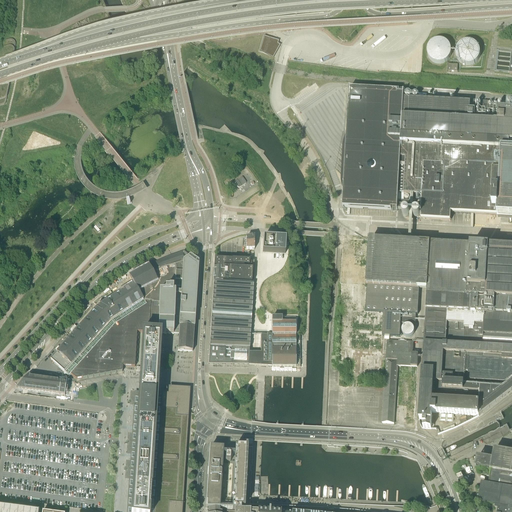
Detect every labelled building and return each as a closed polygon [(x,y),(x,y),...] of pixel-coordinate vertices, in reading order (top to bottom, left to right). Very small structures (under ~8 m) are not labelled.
[(278,40),(264,36),(260,51),(273,57),(280,45),(279,44),(277,43),(278,40)] [(451,54),(451,52),(451,50),(450,47),(449,45),(448,43),(446,42),(444,41),(441,40),(439,40),(437,40),(434,41),(432,42),(430,44),(429,45),(428,48),(427,50),(427,52),(427,55),(428,57),(429,59),(431,61),(432,62),(435,64),(437,64),(439,64),(442,64),(444,63),(446,62),(448,61),(449,59),(451,57),(451,54)] [(480,55),(480,53),(480,51),(479,48),(478,46),(476,45),(475,43),(473,42),(470,41),(468,41),(466,41),(463,42),(461,43),(460,45),(458,47),(457,49),(456,51),(456,53),(456,56),(457,58),(458,60),(460,62),(462,63),(464,64),(466,65),(468,65),(471,65),(473,64),(475,63),(477,61),(478,60),(479,57),(480,55)] [(511,102),(507,103),(506,110),(499,110),(498,122),(493,122),(474,121),(475,102),(470,102),(470,103),(455,102),(455,99),(447,98),(447,101),(432,100),(432,93),(404,91),(404,94),(397,94),(398,91),(349,88),(347,136),(346,138),(344,142),(343,148),(342,180),(343,187),(344,191),(343,208),(391,210),(391,209),(397,209),(400,158),(406,158),(404,194),(422,195),(421,219),(451,221),(451,213),(498,215),(511,216),(511,102)] [(246,183),(243,178),(242,178),(241,178),(238,180),(235,182),(235,183),(238,188),(239,188),(246,184),(246,183)] [(395,232),(396,225),(373,224),(373,232),(395,232)] [(246,243),(246,249),(254,249),(254,237),(246,238),(246,243)] [(286,239),(268,238),(263,238),(263,253),(285,254),(286,239)] [(428,244),(368,240),(365,286),(411,288),(416,288),(418,289),(425,289),(428,289),(424,344),(423,371),(420,421),(420,423),(420,424),(421,426),(421,427),(422,428),(431,429),(432,413),(468,415),(479,416),(511,390),(511,247),(498,247),(497,247),(483,247),(471,246),(470,246),(463,246),(439,244),(437,244),(431,244),(430,244),(428,244)] [(167,258),(166,259),(156,263),(149,266),(137,273),(129,277),(130,278),(131,280),(133,284),(100,305),(97,309),(97,308),(56,353),(57,353),(51,360),(64,372),(69,377),(71,375),(76,380),(81,379),(88,378),(93,377),(94,377),(99,376),(100,376),(105,375),(106,375),(106,374),(110,374),(111,374),(113,373),(116,373),(117,373),(122,372),(123,372),(123,367),(128,367),(129,367),(133,367),(135,367),(137,332),(143,333),(161,334),(164,334),(164,335),(165,335),(165,334),(175,335),(175,331),(176,324),(176,322),(176,321),(176,316),(177,306),(178,283),(178,280),(179,274),(179,269),(179,265),(180,259),(186,254),(184,252),(179,254),(173,256),(167,258)] [(198,263),(196,261),(188,256),(186,254),(180,259),(179,265),(179,269),(179,274),(178,280),(178,283),(177,306),(176,316),(176,321),(176,322),(176,324),(175,331),(179,331),(179,335),(178,351),(184,351),(191,352),(191,351),(192,351),(193,347),(193,345),(193,342),(193,339),(193,338),(193,336),(194,329),(194,327),(194,326),(194,321),(195,311),(196,289),(197,285),(197,279),(197,274),(198,270),(198,264),(198,263)] [(213,280),(213,281),(253,284),(255,261),(215,258),(215,260),(215,262),(214,263),(214,266),(214,267),(214,269),(214,272),(214,273),(214,274),(214,275),(214,276),(214,277),(214,280),(213,280)] [(250,335),(251,323),(253,284),(213,281),(213,282),(213,285),(213,286),(213,287),(213,289),(213,290),(213,291),(213,292),(213,293),(213,295),(212,295),(212,296),(213,296),(212,298),(213,298),(212,299),(212,300),(212,301),(212,304),(212,305),(212,306),(212,309),(211,310),(212,310),(211,312),(211,313),(212,313),(212,314),(211,316),(211,318),(211,319),(211,320),(211,321),(211,322),(211,323),(211,324),(211,328),(210,328),(211,328),(210,329),(211,329),(210,332),(210,333),(210,336),(210,337),(210,338),(210,341),(210,342),(210,343),(210,346),(209,346),(209,348),(209,349),(209,352),(209,353),(209,354),(209,355),(209,356),(209,357),(209,358),(209,359),(209,362),(208,362),(208,363),(208,364),(208,365),(209,365),(248,365),(253,365),(255,366),(256,366),(259,366),(260,366),(261,353),(254,353),(249,353),(249,350),(250,337),(250,335)] [(382,351),(383,312),(358,311),(358,304),(354,304),(354,287),(342,286),(340,337),(347,337),(347,330),(352,330),(352,346),(345,346),(345,347),(340,347),(340,363),(352,363),(352,350),(382,351)] [(409,334),(415,334),(415,325),(416,318),(402,317),(401,324),(402,324),(401,337),(408,338),(409,334)] [(259,366),(261,366),(272,367),(295,367),(296,349),(296,340),(296,318),(272,318),(272,335),(261,335),(261,337),(261,353),(260,366),(259,366)] [(161,334),(143,333),(141,367),(140,381),(139,394),(138,408),(136,444),(131,511),(155,511),(156,503),(160,444),(163,396),(161,395),(158,395),(159,382),(160,368),(160,364),(161,334)] [(398,360),(397,367),(417,368),(418,354),(409,353),(410,343),(387,341),(386,360),(398,360)] [(394,424),(397,379),(397,367),(398,360),(386,360),(383,412),(382,423),(394,424)] [(65,396),(67,381),(35,376),(29,376),(28,375),(16,389),(23,390),(65,396)] [(188,417),(190,394),(186,394),(163,393),(163,396),(160,444),(156,503),(155,511),(182,511),(185,472),(187,444),(188,418),(188,417)] [(485,459),(477,458),(476,468),(491,471),(489,485),(482,484),(478,503),(491,506),(491,508),(499,510),(498,511),(511,511),(511,439),(511,440),(511,441),(509,453),(495,450),(493,460),(485,459)] [(235,447),(235,453),(223,453),(223,449),(210,448),(206,503),(208,503),(207,509),(209,509),(219,509),(223,509),(232,510),(235,510),(241,510),(241,507),(244,507),(247,447),(235,446),(235,447)] [(460,475),(457,476),(461,485),(463,484),(466,482),(462,474),(460,475)]
